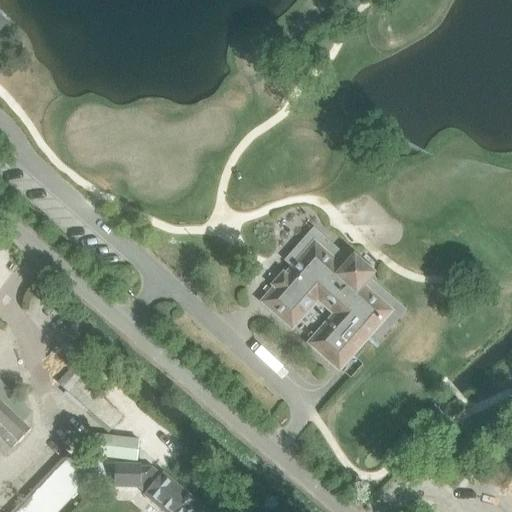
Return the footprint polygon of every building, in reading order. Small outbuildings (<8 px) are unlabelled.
[(288,221),(271,239),(289,255),(305,236),(288,221)] [(354,259),(343,271),(314,246),(286,278),(283,275),(273,287),(276,289),(264,303),(288,325),(317,292),(343,315),(314,348),(339,369),(389,313),(361,287),(372,275),(354,259)] [(82,380),(85,377),(73,367),(57,384),(112,432),(126,417),(82,380)] [(23,423),(32,414),(0,383),(0,426),(0,451),(6,457),(18,444),(19,445),(32,431),(23,423)] [(137,463),(140,440),(93,435),(90,458),(137,463)] [(60,511),(87,484),(93,478),(70,456),(16,511),(60,511)] [(152,468),(138,468),(138,465),(104,466),(104,467),(93,467),(94,488),(104,488),(104,490),(107,490),(138,489),(138,482),(140,481),(140,482),(149,490),(144,496),(162,511),(208,511),(199,504),(200,503),(164,473),(160,477),(151,469),(152,468)]
